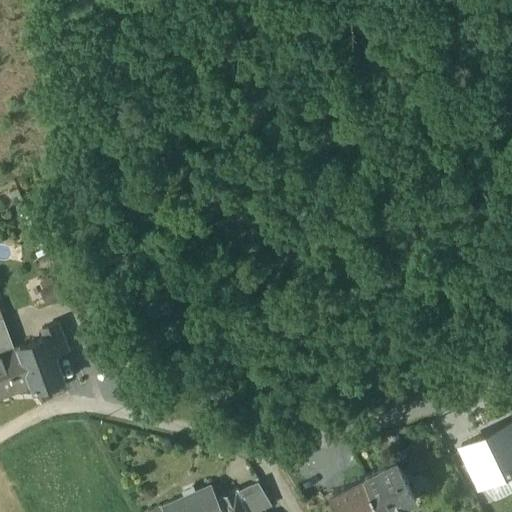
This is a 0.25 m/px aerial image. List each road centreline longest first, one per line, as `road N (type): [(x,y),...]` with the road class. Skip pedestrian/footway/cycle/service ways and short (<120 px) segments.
road 1 (residential): [(0,436),(59,409),(99,409),(257,449)]
road 2 (residential): [(257,449),(284,450),(511,390)]
